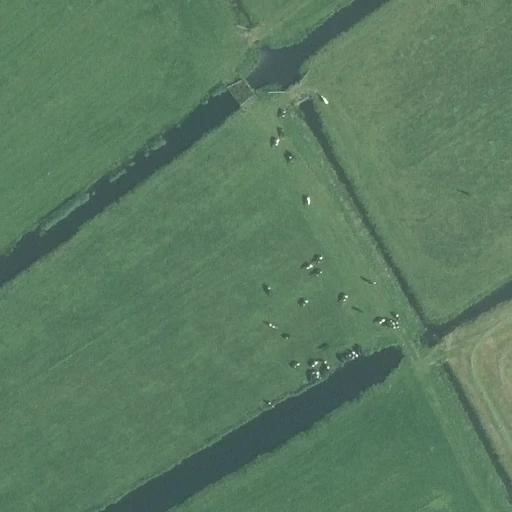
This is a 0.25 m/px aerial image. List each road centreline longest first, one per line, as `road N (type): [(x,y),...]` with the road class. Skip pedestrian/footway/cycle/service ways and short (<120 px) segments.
road 1 (track): [(419,363),(262,119),(316,81)]
road 2 (track): [(495,511),(419,363),(447,349)]
road 3 (track): [(322,0),(231,73),(262,119)]
